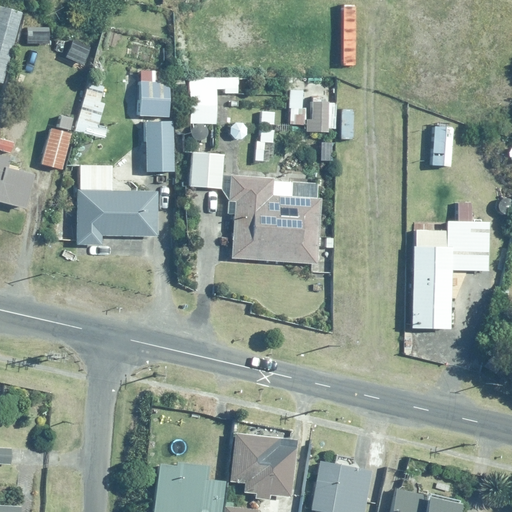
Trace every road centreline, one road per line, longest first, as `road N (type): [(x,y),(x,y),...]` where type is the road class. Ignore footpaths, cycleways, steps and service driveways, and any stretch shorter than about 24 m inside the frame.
road 1 (tertiary): [(107,334),(511,429)]
road 2 (residential): [(95,511),(107,334)]
